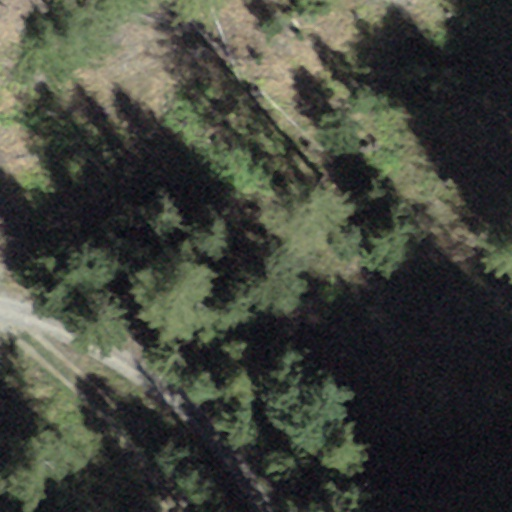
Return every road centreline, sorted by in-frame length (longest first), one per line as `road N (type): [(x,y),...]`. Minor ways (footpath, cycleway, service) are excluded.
road 1 (track): [(262,511),(222,427),(170,376),(94,339),(0,309)]
road 2 (track): [(0,318),(78,379),(187,511)]
